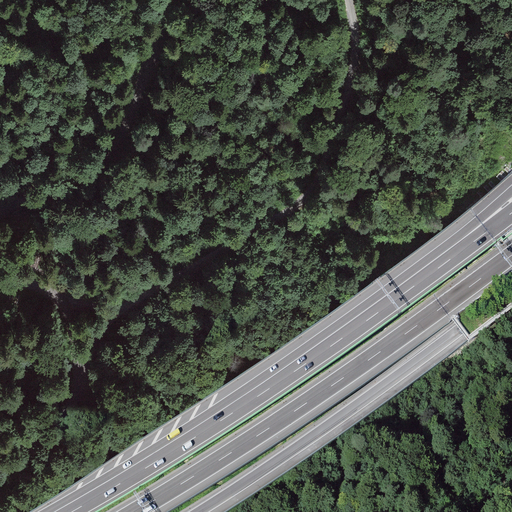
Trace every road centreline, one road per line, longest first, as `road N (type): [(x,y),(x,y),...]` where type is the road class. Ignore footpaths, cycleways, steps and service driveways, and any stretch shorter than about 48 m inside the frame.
road 1 (track): [(347,0),(354,62),(308,193),(124,309),(101,330),(80,370)]
road 2 (motorway): [(135,511),(307,403),(511,255)]
road 3 (motorway): [(201,511),(511,292)]
road 4 (motorway): [(312,354),(65,511)]
road 5 (unclassified): [(0,212),(103,161),(130,118),(167,0)]
road 6 (unclassified): [(0,474),(71,410),(81,383),(62,302),(0,274)]
road 7 (motorway): [(511,191),(312,354)]
road 8 (motorway): [(511,212),(312,354)]
